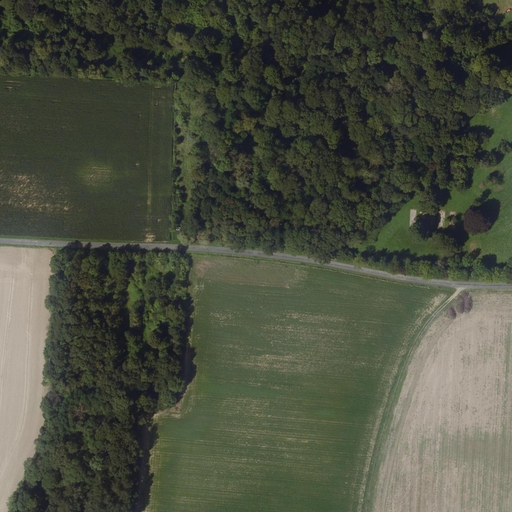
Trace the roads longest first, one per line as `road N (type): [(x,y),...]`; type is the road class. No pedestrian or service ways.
road 1 (tertiary): [(0,242),(250,252),(414,281),(511,286)]
road 2 (track): [(367,511),(389,409),(418,334),(464,285)]
